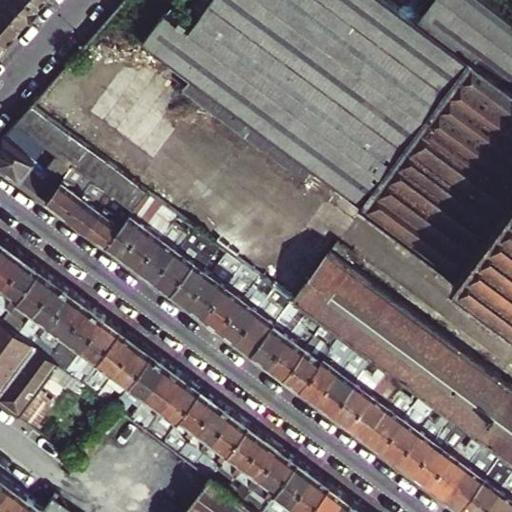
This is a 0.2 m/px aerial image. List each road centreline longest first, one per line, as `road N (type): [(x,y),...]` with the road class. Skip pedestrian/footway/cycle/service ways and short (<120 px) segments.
road 1 (residential): [(0,205),(417,511)]
road 2 (residential): [(0,96),(84,0)]
road 3 (residential): [(103,497),(0,424)]
